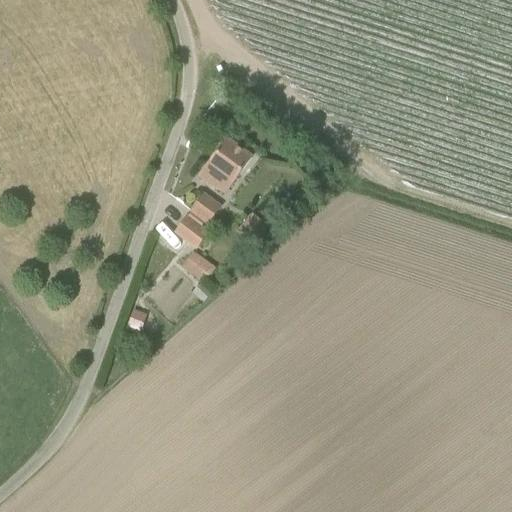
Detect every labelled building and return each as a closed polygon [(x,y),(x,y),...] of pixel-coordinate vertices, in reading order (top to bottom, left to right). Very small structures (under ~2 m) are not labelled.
[(227,194),(252,159),(227,141),(208,167),(224,178),(217,187),(227,194)] [(204,196),(192,212),(208,224),(220,208),(204,196)] [(269,229),(253,216),(240,232),(256,245),(269,229)] [(210,234),(188,217),(176,233),(199,250),(210,234)] [(193,252),(182,267),(201,281),(212,266),(193,252)]
